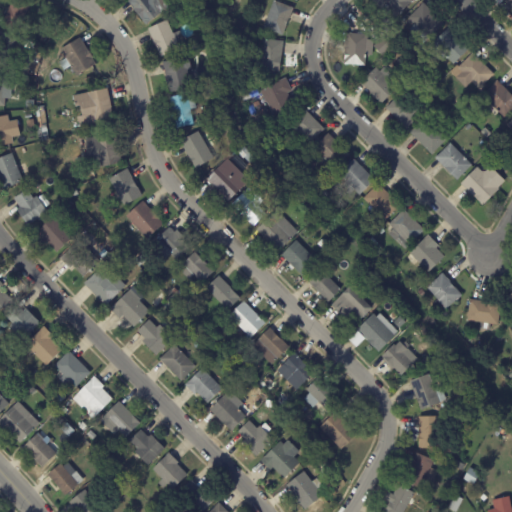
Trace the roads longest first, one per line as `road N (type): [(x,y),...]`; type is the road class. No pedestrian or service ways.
road 1 (residential): [(83,0),(117,35),(156,170),(377,398),(387,445),(332,511)]
road 2 (residential): [(0,237),(265,511)]
road 3 (residential): [(336,0),(314,27),(316,76),(327,93),(492,256),(511,227)]
